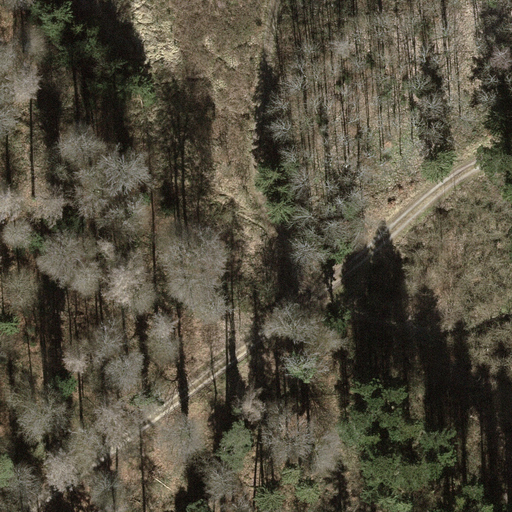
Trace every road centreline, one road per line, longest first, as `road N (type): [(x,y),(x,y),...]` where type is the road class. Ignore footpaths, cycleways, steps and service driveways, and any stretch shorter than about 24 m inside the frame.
road 1 (track): [(34,511),(314,302)]
road 2 (track): [(314,302),(468,165),(511,150)]
